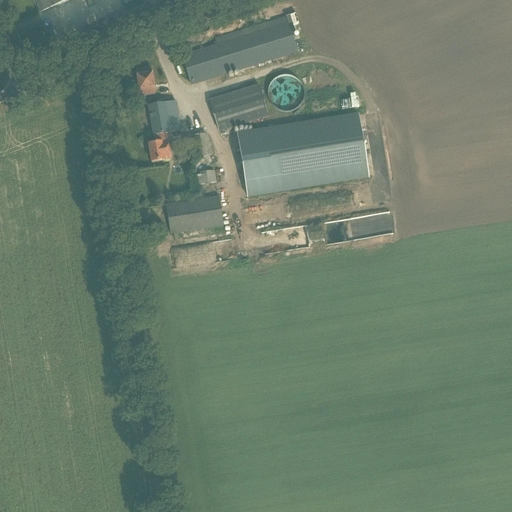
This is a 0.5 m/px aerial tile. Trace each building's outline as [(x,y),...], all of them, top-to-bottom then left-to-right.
[(34,0),(40,14),(74,0),(34,0)] [(288,24),(182,56),(185,66),(191,86),(297,53),(291,34),(292,34),(295,33),(293,26),(297,25),(297,24),(298,24),(295,14),(287,17),(286,17),(288,24)] [(151,69),(136,71),(140,97),(155,95),(151,69)] [(284,113),(287,113),(290,113),(293,112),(296,110),(298,108),(301,105),(302,102),(303,98),(304,95),(303,91),(302,88),(301,85),(298,82),(295,80),(292,78),(289,77),(285,77),(282,77),(279,78),(275,80),(273,82),(270,85),(269,88),(268,91),(267,94),(267,98),(268,101),(270,105),(272,107),(275,110),(278,111),(281,113),(284,113)] [(208,101),(219,134),(268,118),(258,86),(208,101)] [(154,136),(155,144),(148,145),(151,163),(161,161),(171,160),(166,134),(182,131),(178,111),(177,101),(174,102),(148,106),(153,135),(154,136)] [(369,177),(359,117),(237,137),(247,197),(369,177)] [(192,146),(195,160),(212,156),(207,134),(183,138),(185,147),(192,146)] [(216,183),(214,172),(197,174),(199,186),(216,183)] [(174,234),(175,240),(178,239),(177,234),(223,227),(219,198),(166,206),(170,235),(174,234)]
